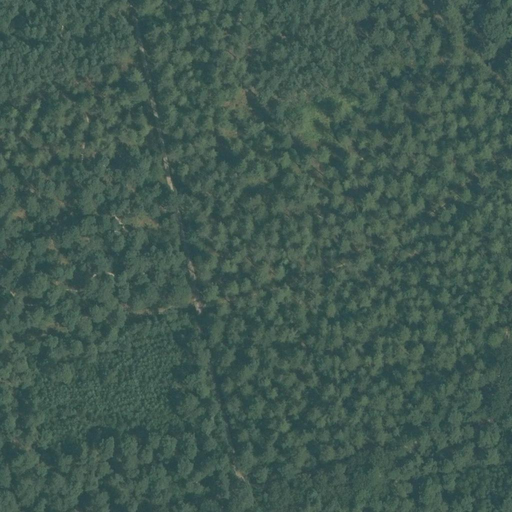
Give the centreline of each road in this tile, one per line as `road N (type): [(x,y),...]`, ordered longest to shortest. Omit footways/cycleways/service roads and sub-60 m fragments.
road 1 (track): [(419,0),(453,38),(360,98),(160,157)]
road 2 (track): [(198,307),(337,280),(511,161)]
road 3 (track): [(160,157),(243,489)]
road 4 (track): [(160,157),(0,177)]
road 5 (track): [(129,0),(160,157)]
road 6 (track): [(243,489),(390,454)]
road 7 (track): [(390,454),(511,417)]
